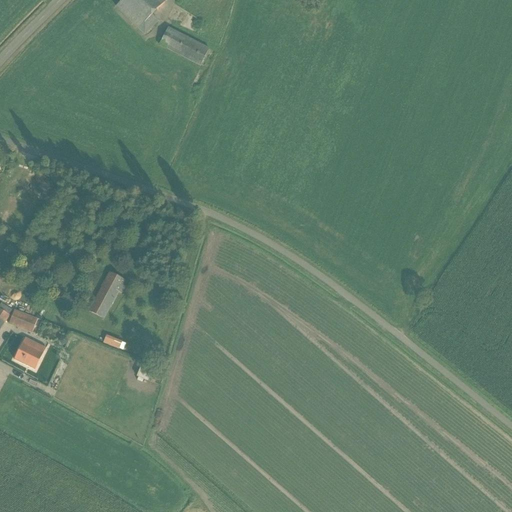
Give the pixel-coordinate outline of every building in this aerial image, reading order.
[(122,0),(116,7),(123,14),(144,35),(156,22),(150,16),(165,1),(164,0),(122,0)] [(200,68),(209,49),(167,27),(159,46),(200,68)] [(88,312),(104,320),(124,281),(108,272),(88,312)] [(0,310),(0,329),(9,316),(0,310)] [(14,311),(12,315),(8,325),(32,334),(37,320),(14,311)] [(121,341),(106,335),(103,343),(118,349),(121,341)] [(14,361),(35,371),(46,349),(25,339),(14,361)] [(134,367),(130,379),(141,383),(145,371),(134,367)]
